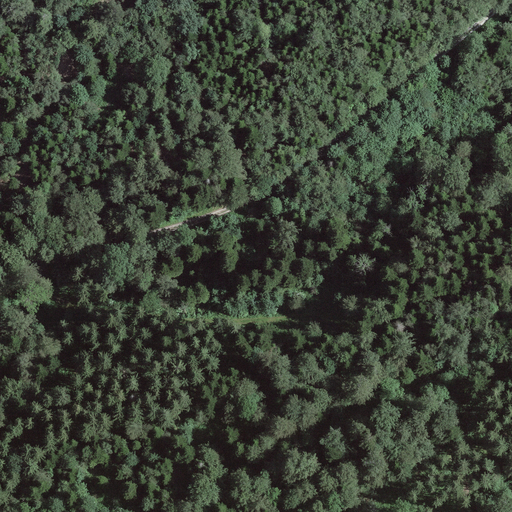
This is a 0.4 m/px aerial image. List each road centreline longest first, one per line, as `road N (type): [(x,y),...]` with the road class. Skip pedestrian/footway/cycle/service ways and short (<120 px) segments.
road 1 (track): [(0,275),(221,214),(292,178),(511,0)]
road 2 (track): [(511,463),(400,384),(351,332),(320,318),(183,322),(56,299),(43,264)]
